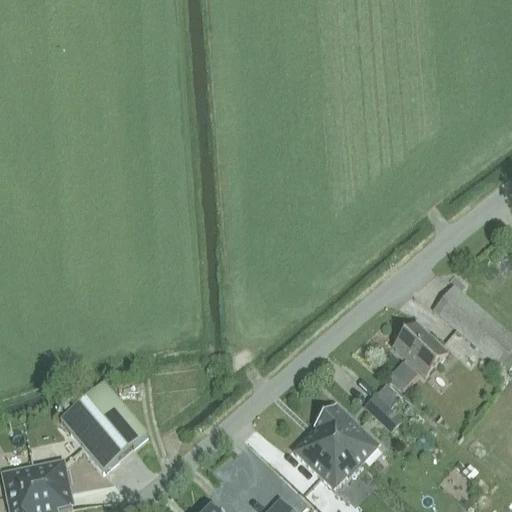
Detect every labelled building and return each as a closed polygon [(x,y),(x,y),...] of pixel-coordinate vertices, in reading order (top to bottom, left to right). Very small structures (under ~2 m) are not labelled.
[(510,374),(511,371),(511,339),(454,289),(434,314),(499,369),(501,367),(510,374)] [(395,352),(426,381),(448,358),(417,329),(395,352)] [(148,440),(104,389),(61,425),(103,477),(148,440)] [(376,399),(365,411),(379,424),(390,413),(376,399)] [(342,445),(365,467),(380,450),(337,408),(315,431),(337,450),(342,445)] [(317,433),(294,456),(335,495),(365,467),(342,445),(337,450),(317,433)] [(73,511),(64,465),(33,471),(41,511),(73,511)] [(41,511),(33,471),(2,478),(9,511),(41,511)] [(290,511),(281,503),(272,511),(290,511)]
